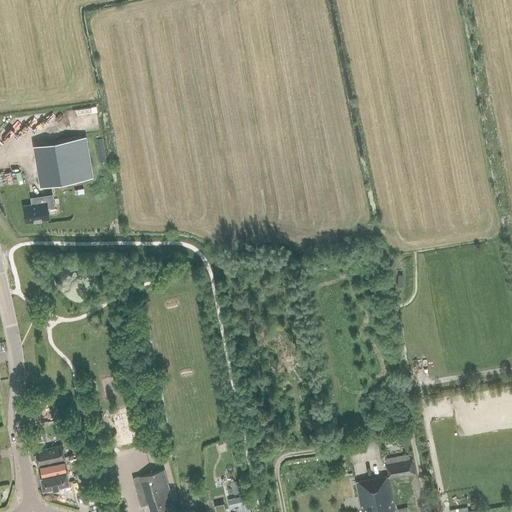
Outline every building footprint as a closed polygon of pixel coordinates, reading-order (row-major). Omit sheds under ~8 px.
[(85,133),(45,139),(52,187),(93,181),(85,133)] [(27,222),(49,218),(48,207),(54,206),(52,194),(34,198),(35,204),(24,206),(27,222)] [(397,420),(394,405),(387,406),(391,421),(397,420)] [(34,450),(38,465),(40,476),(42,488),(52,486),(52,487),(59,485),(59,484),(69,482),(64,460),(65,460),(62,445),(34,450)] [(394,511),(388,479),(415,474),(412,459),(386,464),(388,476),(356,482),(361,511),(394,511)] [(174,509),(163,469),(138,476),(146,504),(148,504),(150,511),(165,511),(166,511),(174,509)] [(232,482),(235,494),(240,492),(237,480),(232,482)] [(250,511),(247,495),(228,499),(230,508),(240,506),(241,511),(250,511)]
